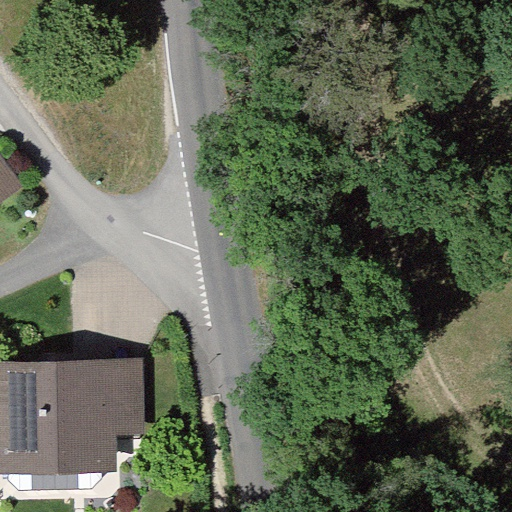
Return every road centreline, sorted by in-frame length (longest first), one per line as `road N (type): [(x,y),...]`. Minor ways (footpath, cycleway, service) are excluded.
road 1 (tertiary): [(273,511),(230,250)]
road 2 (tertiary): [(230,250),(201,73),(200,0)]
road 3 (residential): [(100,226),(0,95)]
road 4 (residential): [(230,250),(171,246),(100,226)]
